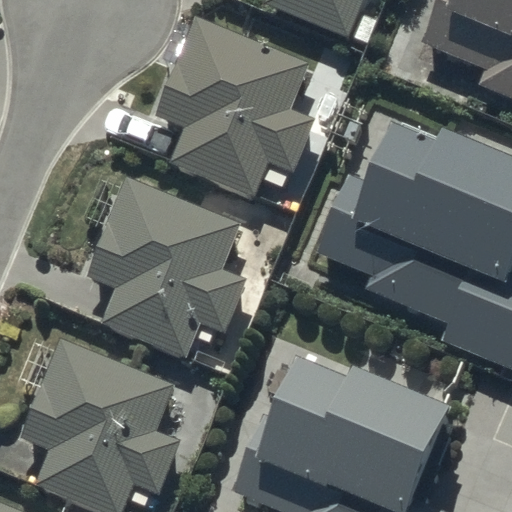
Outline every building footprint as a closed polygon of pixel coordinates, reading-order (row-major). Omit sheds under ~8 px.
[(274,0),(270,13),(353,46),(371,0),(274,0)] [(511,0),(448,0),(427,52),(489,78),(482,94),(511,105),(511,0)] [(295,118),(314,71),(200,25),(160,124),(189,136),(174,173),(260,207),(274,173),(298,182),(320,128),(295,118)] [(447,350),(511,376),(511,172),(450,147),(444,160),(401,143),(380,195),(354,184),(322,262),(376,285),(370,298),(454,333),(447,350)] [(106,333),(192,367),(205,333),(229,343),(251,288),(227,279),(245,232),(130,187),(91,286),(120,297),(106,333)] [(132,511),(139,494),(164,504),(186,450),(161,441),(180,394),(66,349),(26,448),(54,460),(40,495),(83,511),(132,511)] [(429,511),(425,510),(461,426),(361,385),(357,395),(308,375),(285,431),(270,425),(238,501),(264,511),(429,511)]
